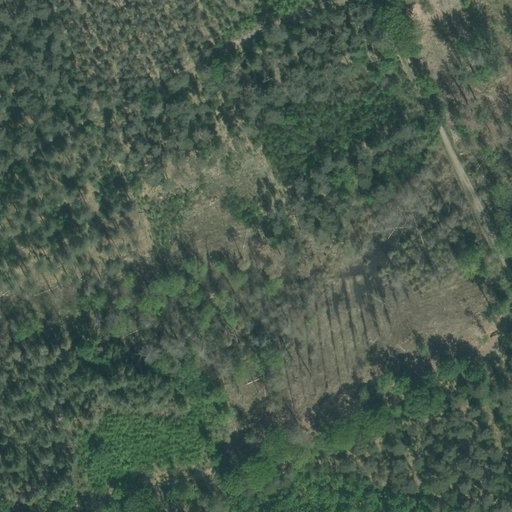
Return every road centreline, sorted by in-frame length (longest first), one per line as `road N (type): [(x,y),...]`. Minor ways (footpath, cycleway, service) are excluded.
road 1 (track): [(49,511),(243,457),(511,334)]
road 2 (track): [(384,0),(511,275)]
